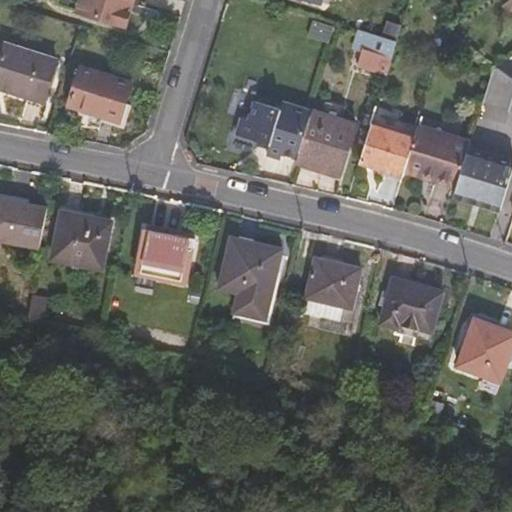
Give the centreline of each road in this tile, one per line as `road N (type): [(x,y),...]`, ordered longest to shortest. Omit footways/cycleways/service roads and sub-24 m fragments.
road 1 (residential): [(511,276),(306,210),(166,181)]
road 2 (residential): [(166,181),(218,0)]
road 3 (residential): [(0,153),(166,181)]
